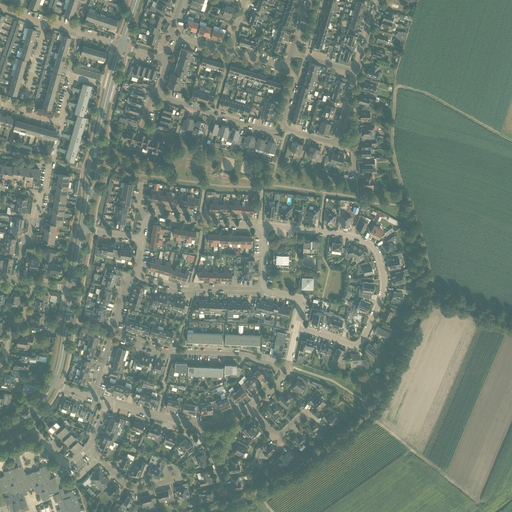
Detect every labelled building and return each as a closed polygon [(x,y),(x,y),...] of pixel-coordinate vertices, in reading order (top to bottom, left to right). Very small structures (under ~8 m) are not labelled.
[(203,3),(194,0),(191,0),(190,4),(196,6),(195,9),(201,11),(203,3)] [(329,0),(327,5),(339,9),(340,7),(335,5),(336,2),(329,0)] [(355,6),(365,9),(366,7),(363,6),(364,3),(356,0),(355,6)] [(39,4),(31,1),(29,6),(37,10),(39,4)] [(224,10),(232,13),(234,8),(228,6),(229,3),(224,1),(222,5),(223,7),(225,7),(224,10)] [(151,6),(150,9),(147,8),(146,10),(149,11),(160,14),(161,10),(165,11),(166,6),(165,5),(157,3),(155,8),(151,6)] [(264,5),(257,3),(256,6),(255,6),(254,8),(259,9),(258,12),(264,14),(266,9),(263,8),(264,5)] [(68,4),(66,9),(74,12),(76,6),(68,4)] [(74,12),(66,9),(64,15),(72,18),(74,12)] [(232,13),(224,10),(223,13),(221,12),(220,13),(218,17),(224,19),(225,16),(230,18),(232,13)] [(94,13),(90,12),(88,11),(86,19),(92,21),(94,13)] [(251,15),(250,18),(261,22),(264,14),(258,12),(256,11),(255,14),(251,13),(250,15),(251,15)] [(361,13),(353,11),(352,16),(363,19),(363,17),(360,16),(361,13)] [(396,18),(395,18),(396,14),(388,12),(388,15),(384,14),(382,20),(395,23),(396,18)] [(100,15),(94,13),(92,21),(97,23),(100,15)] [(161,28),(164,17),(155,14),(152,25),(150,25),(149,31),(150,31),(147,42),(156,45),(159,34),(156,33),(157,27),(161,28)] [(106,17),(100,15),(97,23),(103,25),(106,17)] [(106,17),(103,25),(108,27),(111,19),(106,17)] [(248,21),(247,23),(252,24),(251,27),(251,28),(254,29),(257,30),(259,24),(256,23),(257,21),(250,18),(249,21),(248,21)] [(111,19),(108,27),(114,29),(117,21),(111,19)] [(395,23),(382,20),(381,25),(384,27),(383,30),(391,32),(392,29),(393,29),(393,28),(395,28),(395,27),(396,27),(396,26),(395,25),(395,24),(395,23)] [(198,24),(196,31),(198,32),(200,33),(199,34),(203,35),(206,26),(207,23),(200,21),(199,24),(198,24)] [(358,23),(350,21),(349,26),(359,29),(360,27),(357,26),(358,23)] [(25,27),(24,33),(35,37),(36,31),(33,30),(34,27),(27,24),(25,27)] [(206,26),(203,35),(207,36),(207,35),(211,36),(213,30),(211,29),(211,28),(206,26)] [(219,31),(216,40),(220,41),(220,40),(222,40),(224,33),(225,33),(225,34),(226,30),(220,28),(219,31)] [(348,39),(355,41),(356,38),(357,38),(357,36),(353,35),(354,32),(347,30),(346,35),(349,36),(348,39)] [(389,45),(391,40),(392,34),(380,31),(379,34),(378,34),(376,41),(389,45)] [(35,37),(24,33),(22,39),(25,40),(33,42),(35,37)] [(247,36),(244,35),(240,34),(240,37),(241,37),(238,45),(241,46),(241,45),(244,46),(246,39),(247,36)] [(63,36),(61,42),(69,44),(71,38),(63,36)] [(249,39),(246,39),(244,46),(247,47),(246,48),(249,48),(249,47),(251,40),(252,37),(249,37),(249,39)] [(254,41),(251,40),(249,47),(252,48),(251,49),(253,50),(254,46),(258,47),(261,38),(257,37),(256,39),(254,38),(254,41)] [(355,41),(348,39),(347,42),(344,41),(343,46),(349,48),(350,45),(355,46),(355,44),(354,44),(355,41)] [(25,40),(23,46),(32,48),(33,42),(25,40)] [(61,42),(60,48),(68,50),(69,44),(61,42)] [(280,47),(272,44),(270,49),(278,52),(280,47)] [(325,44),(325,46),(328,47),(329,47),(327,52),(331,53),(333,46),(329,45),(325,44)] [(23,46),(22,52),(30,54),(32,48),(23,46)] [(87,56),(89,48),(83,46),(81,54),(87,56)] [(349,48),(343,46),(341,51),(344,52),(343,55),(350,57),(351,54),(352,54),(353,52),(348,51),(349,48)] [(68,50),(60,48),(58,53),(66,56),(68,50)] [(89,48),(87,56),(92,58),(95,49),(89,48)] [(184,86),(185,82),(182,81),(183,77),(185,78),(187,73),(190,74),(191,70),(188,69),(190,61),(193,62),(195,57),(192,56),(193,52),(181,48),(180,52),(177,51),(177,53),(177,54),(179,54),(179,55),(177,55),(176,56),(175,57),(178,58),(176,64),(173,64),(173,65),(174,66),(175,67),(175,68),(173,68),(172,68),(172,70),(174,71),(173,74),(171,73),(170,76),(167,76),(167,77),(167,78),(169,79),(169,80),(167,80),(166,80),(165,82),(168,83),(167,86),(179,90),(181,86),(184,86)] [(385,50),(376,48),(375,51),(373,50),(371,57),(380,59),(381,56),(383,56),(385,50)] [(101,51),(95,49),(92,58),(98,59),(101,51)] [(101,51),(98,59),(104,61),(107,53),(101,51)] [(30,54),(22,52),(20,58),(28,60),(30,54)] [(66,56),(58,53),(56,59),(64,61),(66,56)] [(340,54),(338,62),(345,64),(346,61),(350,62),(351,60),(350,60),(350,57),(343,55),(340,54)] [(206,67),(209,56),(207,56),(206,59),(203,58),(201,66),(206,67)] [(16,65),(25,67),(26,61),(18,59),(16,65)] [(56,59),(55,65),(63,67),(64,61),(56,59)] [(217,62),(213,61),(211,69),(216,70),(219,59),(217,59),(217,62)] [(302,86),(310,88),(314,90),(320,66),(310,63),(303,86),(302,86)] [(131,66),(128,76),(132,77),(137,78),(138,75),(141,66),(136,64),(135,67),(131,66)] [(233,75),(236,64),(235,64),(234,67),(230,66),(228,74),(233,75)] [(381,73),(378,72),(379,70),(378,70),(379,66),(372,64),(371,68),(370,67),(370,69),(368,68),(366,75),(376,78),(379,79),(381,73)] [(63,67),(55,65),(53,71),(61,73),(63,67)] [(241,69),(238,77),(244,78),(247,67),(245,67),(244,70),(241,69)] [(157,70),(152,69),(149,78),(154,80),(153,83),(156,84),(158,75),(156,74),(157,70)] [(251,72),(249,80),(254,81),(257,70),(255,70),(254,73),(251,72)] [(53,72),(51,78),(59,81),(61,75),(53,72)] [(261,75),(259,83),(264,84),(267,73),(265,73),(264,76),(261,75)] [(335,85),(342,87),(343,84),(344,85),(345,83),(341,81),(341,78),(335,76),(333,82),(336,82),(335,85)] [(51,78),(49,84),(57,86),(59,81),(51,78)] [(274,81),(270,81),(268,88),(273,90),(276,79),(275,79),(274,81)] [(377,82),(370,80),(369,83),(364,82),(362,90),(374,93),(377,82)] [(49,84),(48,90),(56,92),(57,86),(49,84)] [(92,91),(91,91),(92,87),(83,84),(81,90),(79,89),(78,92),(80,93),(79,99),(88,101),(89,97),(90,98),(92,91)] [(133,95),(138,97),(143,98),(145,93),(141,92),(142,89),(133,86),(132,89),(135,90),(133,95)] [(18,90),(10,88),(9,94),(17,96),(18,90)] [(44,95),(46,96),(46,95),(54,98),(56,92),(48,90),(46,89),(44,95)] [(196,99),(199,90),(194,89),(191,98),(196,99)] [(309,94),(298,91),(297,92),(300,93),(299,97),(307,99),(309,94)] [(215,95),(209,93),(206,102),(212,104),(215,95)] [(133,95),(130,94),(129,98),(132,98),(131,103),(136,105),(141,106),(142,101),(137,100),(138,97),(133,95)] [(46,96),(44,101),(53,104),(54,98),(46,95),(46,96)] [(340,97),(332,95),(332,98),(327,96),(325,102),(326,102),(333,104),(334,104),(335,101),(339,102),(340,100),(339,100),(340,97)] [(360,96),(358,103),(365,105),(368,106),(370,101),(374,102),(377,102),(378,102),(379,98),(376,97),(369,95),(368,98),(360,96)] [(227,108),(229,99),(221,97),(220,102),(223,103),(221,107),(227,108)] [(263,106),(272,109),(274,103),(270,102),(271,100),(265,98),(263,106)] [(75,104),(74,107),(76,107),(75,113),(84,116),(85,112),(85,111),(85,110),(87,110),(87,109),(88,107),(86,107),(87,105),(88,101),(79,99),(77,104),(75,104)] [(53,104),(44,101),(43,107),(51,110),(53,104)] [(306,104),(295,101),(294,102),(297,103),(296,107),(304,109),(306,104)] [(131,103),(128,102),(127,106),(130,106),(128,111),(133,113),(138,114),(140,109),(135,108),(136,105),(131,103)] [(333,104),(326,102),(324,107),(326,107),(325,110),(334,113),(335,108),(331,106),(332,104),(333,104)] [(162,112),(172,114),(173,109),(171,108),(172,105),(168,104),(167,107),(164,106),(162,112)] [(250,105),(245,104),(242,113),(248,114),(250,105)] [(263,106),(261,105),(260,110),(262,111),(271,114),(272,109),(263,106)] [(373,109),(365,108),(365,112),(360,112),(360,120),(365,120),(365,121),(370,121),(370,112),(373,112),(373,109)] [(124,116),(127,117),(126,119),(120,117),(119,121),(126,124),(127,121),(130,122),(131,121),(136,122),(137,117),(132,116),(133,113),(128,111),(126,110),(124,116)] [(322,113),(321,118),(328,120),(329,117),(332,118),(334,113),(325,110),(324,113),(322,113)] [(262,111),(260,116),(269,119),(271,114),(262,111)] [(303,114),(292,111),(291,113),(294,113),(293,117),(301,119),(303,114)] [(6,117),(3,116),(1,124),(6,126),(9,116),(6,115),(6,117)] [(87,123),(85,122),(86,118),(77,116),(76,122),(73,121),(73,124),(75,124),(73,130),(82,133),(83,129),(85,129),(85,128),(86,126),(87,123)] [(161,117),(159,122),(171,126),(172,123),(169,122),(170,119),(161,117)] [(184,119),(182,127),(181,129),(186,130),(187,128),(190,118),(187,117),(186,120),(184,119)] [(328,120),(321,118),(319,123),(321,123),(320,127),(329,129),(331,124),(327,123),(328,120)] [(192,130),(192,132),(197,133),(197,131),(200,121),(197,120),(196,123),(194,123),(192,130)] [(20,130),(22,122),(16,121),(14,129),(20,130)] [(200,121),(197,131),(203,133),(204,129),(205,130),(206,124),(204,124),(204,122),(200,121)] [(20,130),(19,134),(25,135),(26,132),(28,124),(22,122),(20,130)] [(217,135),(219,127),(217,127),(218,124),(214,123),(213,126),(211,126),(209,132),(217,135)] [(26,132),(25,135),(30,136),(31,134),(34,125),(28,124),(26,132)] [(34,125),(31,134),(37,135),(39,127),(34,125)] [(219,127),(217,135),(216,137),(219,138),(219,135),(222,136),(225,126),(221,125),(221,128),(219,127)] [(361,129),(360,130),(360,132),(361,132),(361,136),(362,139),(375,139),(375,132),(374,125),(367,125),(365,125),(365,129),(361,129)] [(45,129),(39,127),(37,135),(43,137),(45,129)] [(329,129),(320,127),(319,130),(317,129),(316,134),(323,136),(324,134),(328,135),(329,129)] [(231,131),(229,130),(227,138),(232,139),(235,129),(232,128),(231,131)] [(45,129),(43,137),(48,139),(51,130),(45,129)] [(239,130),(235,129),(232,139),(235,140),(234,143),(239,145),(242,136),(239,136),(240,133),(238,133),(239,130)] [(57,132),(51,130),(48,139),(54,140),(57,132)] [(82,133),(73,130),(72,136),(69,135),(69,138),(71,139),(69,145),(78,147),(79,143),(81,144),(82,140),(82,139),(82,138),(83,137),(81,137),(82,133)] [(135,136),(136,133),(130,131),(129,134),(125,133),(123,139),(128,140),(127,141),(133,143),(134,142),(133,142),(135,136)] [(134,142),(133,143),(137,144),(143,146),(145,138),(146,138),(146,136),(140,134),(139,137),(135,136),(133,142),(134,142)] [(239,145),(239,147),(242,148),(243,148),(247,149),(251,136),(247,135),(247,138),(245,137),(242,136),(239,145)] [(251,136),(247,149),(252,150),(255,140),(254,140),(254,137),(251,136)] [(143,146),(142,148),(148,150),(148,148),(153,149),(155,144),(154,143),(150,142),(151,139),(146,138),(145,138),(143,146)] [(255,140),(252,150),(255,151),(256,148),(258,149),(261,139),(258,138),(257,141),(255,140)] [(361,149),(371,149),(371,146),(376,145),(375,139),(367,139),(367,142),(361,142),(361,149)] [(153,149),(152,151),(158,153),(158,151),(163,152),(165,146),(160,145),(161,142),(155,141),(154,143),(155,144),(153,149)] [(266,143),(263,154),(268,155),(268,154),(269,152),(272,142),(268,141),(267,144),(266,143)] [(272,142),(269,152),(268,154),(273,156),(274,154),(276,146),(274,146),(275,143),(272,142)] [(295,152),(297,143),(292,142),(290,147),(287,147),(286,152),(290,153),(292,153),(292,151),(295,152)] [(303,145),(297,143),(295,152),(297,153),(297,154),(298,156),(302,157),(304,151),(301,151),(303,145)] [(78,147),(69,145),(67,151),(65,150),(64,153),(67,153),(65,159),(74,162),(75,158),(77,158),(78,152),(77,151),(78,147)] [(305,152),(304,157),(307,158),(307,159),(310,160),(312,159),(312,157),(313,157),(315,148),(310,147),(308,151),(308,153),(305,152)] [(320,150),(315,148),(313,157),(315,158),(315,159),(316,161),(320,162),(322,157),(319,156),(320,150)] [(371,149),(361,149),(361,150),(360,150),(360,155),(361,155),(361,156),(365,156),(365,158),(370,158),(370,157),(374,157),(373,154),(370,154),(370,149),(371,149)] [(334,167),(335,164),(338,154),(332,153),(331,157),(326,156),(324,163),(330,165),(333,167),(334,167)] [(338,154),(335,164),(341,165),(340,167),(341,168),(348,170),(348,162),(343,161),(344,156),(338,154)] [(363,164),(362,164),(362,166),(362,171),(371,171),(372,171),(372,170),(372,166),(374,166),(374,160),(364,160),(365,164),(363,164)] [(14,165),(14,167),(12,177),(15,177),(14,181),(18,181),(20,166),(14,165)] [(8,166),(5,181),(9,181),(9,178),(12,178),(12,177),(14,167),(8,166)] [(20,166),(18,181),(21,182),(22,178),(25,179),(27,167),(20,166)] [(33,168),(27,167),(25,179),(27,179),(27,183),(30,183),(33,168)] [(33,168),(30,183),(34,184),(34,181),(37,181),(39,169),(33,168)] [(58,180),(69,182),(70,176),(55,173),(55,177),(58,178),(58,180)] [(373,186),(373,180),(372,180),(372,175),(365,175),(365,180),(362,180),(362,188),(372,187),(372,190),(379,190),(379,186),(373,186)] [(54,183),(53,186),(68,188),(69,182),(58,180),(57,183),(54,183)] [(152,194),(151,200),(151,201),(156,202),(158,190),(159,184),(155,183),(154,190),(151,189),(151,193),(152,194)] [(68,188),(53,186),(53,189),(56,190),(56,193),(67,195),(68,188)] [(268,205),(266,216),(274,217),(274,215),(274,211),(278,212),(278,207),(279,200),(280,194),(275,194),(274,200),(273,206),(268,205)] [(14,197),(13,201),(16,201),(18,201),(17,205),(26,206),(27,199),(14,197)] [(192,197),(190,197),(188,209),(193,210),(194,206),(198,206),(199,199),(195,198),(194,202),(192,202),(192,197)] [(66,201),(51,198),(51,202),(54,202),(54,205),(65,207),(66,201)] [(11,204),(10,206),(12,208),(11,214),(12,214),(17,215),(18,212),(24,213),(25,213),(26,206),(17,205),(16,204),(11,204)] [(281,213),(280,218),(281,218),(281,219),(284,219),(284,218),(287,219),(288,215),(291,215),(292,210),(292,207),(287,207),(286,206),(282,205),(281,206),(281,209),(281,213)] [(295,210),(294,215),(294,220),(301,220),(302,216),(305,216),(306,207),(302,207),(302,210),(295,210)] [(309,209),(308,211),(307,222),(312,222),(315,222),(315,218),(318,218),(319,210),(313,209),(313,210),(309,209)] [(378,210),(378,211),(373,219),(377,221),(379,216),(381,217),(383,213),(378,210)] [(64,213),(49,211),(49,214),(52,215),(52,218),(63,219),(64,213)] [(332,213),(324,212),(324,217),(325,217),(325,220),(328,220),(327,225),(334,225),(335,220),(336,216),(332,216),(332,213)] [(339,214),(338,221),(342,222),(342,223),(341,226),(342,226),(344,226),(344,227),(349,228),(350,223),(351,223),(351,218),(345,217),(345,215),(339,214)] [(369,220),(365,219),(366,218),(360,215),(357,222),(360,224),(357,230),(363,232),(369,220)] [(14,225),(22,227),(24,219),(11,217),(10,221),(15,221),(14,225)] [(48,220),(47,223),(57,225),(62,226),(63,219),(52,218),(51,220),(48,220)] [(47,223),(46,223),(45,226),(42,225),(41,229),(56,231),(57,225),(47,223)] [(22,227),(14,225),(13,229),(9,228),(8,231),(21,234),(22,227)] [(374,225),(373,227),(370,232),(373,233),(371,236),(378,239),(380,234),(383,229),(374,225)] [(56,231),(41,229),(41,232),(44,233),(43,235),(55,237),(56,231)] [(190,231),(189,243),(191,243),(194,243),(197,244),(198,237),(195,236),(196,232),(194,232),(190,231)] [(389,235),(387,236),(387,237),(383,239),(385,242),(383,244),(384,246),(383,247),(387,253),(391,250),(392,251),(396,248),(391,241),(398,236),(394,231),(389,235)] [(12,235),(5,234),(4,234),(3,244),(6,244),(15,246),(16,239),(12,238),(12,235)] [(55,237),(43,235),(43,238),(40,238),(39,241),(54,244),(55,237)] [(310,240),(308,240),(303,240),(302,254),(303,254),(303,253),(306,253),(306,254),(314,254),(318,254),(318,241),(314,240),(311,240),(311,241),(310,241),(310,240)] [(332,246),(329,246),(328,252),(331,253),(332,250),(341,251),(341,254),(344,254),(345,248),(342,248),(342,244),(332,242),(332,246)] [(98,247),(96,254),(96,256),(100,257),(103,255),(103,253),(106,254),(108,243),(106,243),(106,244),(102,244),(102,248),(98,247)] [(110,244),(108,243),(106,254),(110,254),(109,256),(115,257),(117,250),(112,250),(113,246),(110,245),(110,244)] [(15,246),(6,244),(5,248),(2,247),(1,254),(9,255),(10,252),(14,252),(15,246)] [(345,253),(344,258),(348,259),(350,256),(353,257),(357,248),(356,248),(356,247),(354,246),(353,246),(351,245),(349,249),(348,248),(346,248),(345,253)] [(115,257),(115,259),(121,260),(122,258),(125,259),(127,248),(121,247),(121,251),(117,250),(115,257)] [(128,249),(127,248),(125,259),(128,259),(128,261),(134,262),(135,255),(131,255),(132,251),(128,250),(128,249)] [(357,248),(353,257),(356,258),(355,260),(357,263),(365,258),(363,255),(362,255),(362,254),(363,252),(361,250),(359,249),(358,249),(357,248)] [(287,268),(290,268),(291,250),(288,250),(288,251),(276,251),(276,250),(274,250),(273,267),(275,267),(276,266),(288,266),(287,268)] [(401,253),(397,254),(392,255),(393,258),(387,260),(390,270),(400,268),(398,257),(402,256),(401,253)] [(1,256),(0,261),(0,263),(12,265),(13,258),(1,256)] [(37,270),(39,259),(27,257),(26,265),(30,266),(29,268),(37,270)] [(250,260),(250,257),(243,257),(242,261),(244,261),(244,266),(252,266),(252,264),(254,264),(255,261),(250,260)] [(55,261),(46,259),(44,267),(45,267),(50,268),(50,272),(60,273),(61,264),(54,263),(55,261)] [(151,262),(151,264),(149,269),(155,271),(158,260),(155,259),(154,263),(151,262)] [(371,261),(366,262),(363,263),(358,265),(359,271),(363,270),(364,275),(373,273),(372,269),(373,268),(371,261)] [(164,266),(162,265),(160,272),(165,274),(168,263),(166,262),(164,266)] [(12,265),(0,263),(0,270),(10,272),(12,265)] [(172,268),(170,277),(175,278),(178,267),(176,267),(174,271),(172,270),(172,268)] [(116,269),(107,268),(106,268),(105,272),(105,273),(108,274),(107,277),(117,280),(117,277),(116,277),(116,274),(115,274),(116,269)] [(403,271),(395,273),(396,276),(392,277),(393,285),(397,284),(397,285),(404,283),(403,279),(405,278),(405,275),(413,273),(411,268),(403,270),(403,271)] [(182,273),(180,280),(185,281),(189,270),(186,270),(185,274),(182,273)] [(244,271),(244,275),(244,280),(250,280),(250,277),(252,277),(252,275),(254,275),(254,272),(244,271)] [(314,281),(315,275),(309,275),(309,276),(305,276),(305,275),(300,275),(300,280),(301,280),(301,284),(299,284),(299,290),(304,290),(304,289),(309,289),(309,290),(314,290),(314,285),(313,285),(313,280),(314,281)] [(102,281),(102,284),(105,285),(111,287),(112,284),(113,285),(114,282),(116,283),(117,280),(107,277),(106,282),(102,281)] [(371,278),(366,278),(361,278),(360,284),(362,284),(362,287),(375,288),(375,287),(375,286),(374,285),(374,284),(374,282),(370,282),(371,278)] [(134,285),(133,290),(142,293),(144,288),(147,289),(148,286),(140,284),(139,287),(134,285)] [(110,289),(104,287),(104,288),(102,288),(100,289),(99,294),(102,295),(111,298),(112,295),(110,295),(111,292),(109,291),(110,289)] [(358,292),(358,295),(359,295),(367,298),(368,298),(369,293),(370,294),(373,294),(373,292),(374,291),(374,290),(375,289),(375,288),(362,287),(361,290),(359,289),(359,292),(358,292)] [(393,296),(391,301),(391,300),(398,303),(400,300),(401,300),(402,298),(402,293),(409,293),(410,290),(396,288),(396,292),(394,291),(393,291),(393,296)] [(142,293),(133,290),(131,296),(141,299),(142,293)] [(8,297),(6,306),(11,307),(12,303),(18,304),(20,296),(16,295),(16,293),(12,292),(11,297),(8,297)] [(150,306),(149,309),(152,310),(153,307),(153,305),(154,302),(160,304),(162,294),(157,293),(156,296),(155,298),(153,297),(151,302),(150,306)] [(44,309),(45,303),(47,303),(48,295),(40,294),(39,298),(38,298),(38,300),(36,300),(35,308),(44,309)] [(162,294),(160,304),(162,305),(161,307),(162,308),(161,311),(166,313),(166,312),(168,306),(169,302),(166,301),(166,300),(168,296),(162,294)] [(111,298),(102,295),(100,303),(106,305),(106,302),(108,303),(109,300),(111,300),(111,298)] [(367,298),(359,295),(357,299),(359,302),(359,304),(368,308),(370,303),(365,301),(367,298)] [(131,296),(130,301),(139,304),(141,299),(131,296)] [(169,307),(168,308),(171,309),(171,310),(176,312),(177,309),(180,299),(175,298),(173,303),(170,302),(169,307)] [(185,301),(180,299),(177,309),(183,311),(182,312),(186,314),(188,307),(184,306),(185,301)] [(194,308),(192,313),(204,314),(204,310),(205,300),(201,300),(201,302),(199,302),(199,304),(195,304),(195,308),(194,308)] [(139,304),(130,301),(128,306),(138,309),(139,304)] [(253,310),(252,313),(260,315),(260,314),(261,311),(263,302),(261,301),(260,301),(259,303),(257,302),(256,307),(253,307),(253,310)] [(248,302),(244,302),(244,312),(249,312),(249,314),(252,314),(252,313),(253,310),(253,307),(250,306),(250,304),(247,304),(248,302)] [(105,307),(99,305),(98,304),(95,303),(93,311),(92,312),(97,313),(106,316),(107,313),(105,313),(106,310),(104,309),(105,307)] [(353,309),(352,311),(357,313),(361,314),(360,314),(361,311),(362,312),(365,313),(368,308),(359,304),(358,305),(354,305),(353,309)] [(400,311),(390,307),(389,310),(386,309),(385,313),(384,312),(383,314),(382,314),(381,317),(382,317),(381,318),(389,321),(392,315),(397,317),(400,311)] [(316,310),(311,308),(308,319),(309,319),(309,317),(312,318),(311,322),(313,323),(313,324),(314,324),(315,323),(317,324),(320,310),(317,309),(316,310)] [(320,310),(317,324),(318,325),(319,325),(320,324),(322,325),(323,322),(322,321),(323,321),(326,321),(326,323),(327,321),(329,313),(323,311),(322,310),(320,310)] [(329,313),(327,321),(328,322),(329,323),(328,327),(330,327),(330,328),(334,329),(337,319),(334,318),(335,317),(334,315),(332,315),(333,312),(329,311),(329,313)] [(349,313),(347,318),(347,319),(344,326),(347,327),(348,327),(348,328),(348,329),(347,329),(347,330),(348,330),(348,331),(349,331),(349,334),(351,334),(354,334),(354,333),(358,332),(356,332),(356,328),(355,328),(354,324),(356,324),(352,324),(351,318),(350,311),(349,313)] [(93,315),(91,321),(100,324),(101,320),(103,320),(104,318),(106,318),(106,316),(97,313),(96,316),(93,315)] [(31,324),(30,326),(31,327),(31,329),(32,329),(32,332),(36,333),(36,331),(41,332),(42,324),(44,316),(36,315),(35,322),(32,322),(32,323),(31,324)] [(134,319),(126,317),(124,324),(127,325),(125,330),(131,332),(134,320),(134,319)] [(337,319),(334,329),(337,330),(339,330),(341,327),(342,327),(342,326),(344,327),(344,326),(347,319),(342,318),(340,318),(339,320),(337,319)] [(137,321),(134,320),(131,332),(136,333),(139,324),(136,323),(137,321)] [(144,325),(141,335),(147,337),(148,332),(149,328),(150,329),(152,324),(150,323),(149,323),(148,324),(147,326),(144,325)] [(139,324),(136,333),(141,335),(144,325),(139,324)] [(151,331),(150,334),(149,336),(155,338),(158,328),(158,327),(155,326),(154,324),(152,324),(150,329),(151,329),(151,331)] [(377,326),(377,328),(376,330),(375,330),(375,331),(374,334),(379,336),(379,335),(384,337),(384,336),(387,337),(389,333),(393,335),(396,331),(382,325),(381,328),(377,326)] [(283,329),(278,328),(273,327),(272,331),(274,331),(273,337),(276,337),(285,339),(286,333),(282,333),(283,329)] [(163,330),(158,328),(155,338),(160,339),(163,330)] [(163,330),(160,339),(165,341),(168,331),(169,329),(166,328),(165,331),(163,330)] [(173,333),(168,331),(165,341),(171,342),(172,337),(175,338),(177,331),(174,330),(173,333)] [(97,334),(89,331),(88,331),(87,335),(88,337),(90,337),(89,340),(98,343),(99,340),(97,340),(98,337),(96,336),(97,334)] [(32,344),(34,337),(23,335),(22,338),(18,338),(17,345),(21,346),(21,349),(26,349),(27,343),(32,344)] [(276,337),(273,337),(272,336),(271,339),(275,340),(274,343),(283,345),(285,339),(276,337)] [(304,348),(312,350),(313,345),(314,341),(306,339),(306,342),(301,341),(299,350),(304,351),(304,348)] [(274,343),(270,342),(269,347),(273,348),(282,350),(283,345),(274,343)] [(321,343),(319,352),(323,353),(321,358),(323,359),(321,365),(326,366),(328,360),(331,349),(327,348),(328,347),(327,345),(328,344),(326,343),(325,344),(321,343)] [(376,354),(375,354),(377,351),(380,353),(384,347),(377,343),(373,347),(369,343),(366,346),(367,347),(364,351),(368,353),(367,355),(372,359),(376,354)] [(128,348),(120,346),(120,348),(118,347),(117,350),(115,350),(115,352),(124,355),(126,350),(128,351),(128,348)] [(273,348),(273,349),(272,354),(271,354),(281,356),(281,357),(282,350),(273,348)] [(337,348),(335,353),(333,358),(338,360),(337,368),(345,369),(346,361),(343,360),(341,359),(345,352),(337,348)] [(95,353),(86,350),(84,350),(83,354),(81,354),(80,356),(90,359),(91,358),(92,358),(93,355),(95,356),(95,353)] [(15,359),(13,367),(14,367),(14,369),(22,371),(22,368),(24,368),(24,369),(28,370),(30,362),(29,362),(29,358),(36,359),(37,354),(20,351),(19,357),(20,357),(19,360),(15,359)] [(364,370),(369,367),(365,359),(362,361),(359,354),(351,355),(349,360),(352,365),(359,364),(362,369),(364,370)] [(138,360),(135,359),(133,366),(136,367),(137,365),(142,366),(145,357),(139,355),(138,360)] [(90,359),(80,356),(79,359),(81,360),(79,364),(82,365),(91,368),(92,365),(90,364),(91,362),(90,361),(90,359)] [(150,358),(145,357),(142,366),(147,368),(147,370),(150,371),(152,364),(149,363),(150,358)] [(112,360),(112,363),(121,365),(124,366),(126,361),(125,361),(123,360),(115,358),(114,360),(112,360)] [(156,360),(153,370),(152,373),(156,374),(156,373),(162,375),(164,368),(161,367),(162,362),(156,360)] [(174,367),(171,366),(168,375),(169,374),(173,376),(175,372),(178,372),(178,376),(180,376),(181,363),(174,362),(174,363),(175,363),(174,367)] [(112,363),(111,365),(113,366),(112,367),(112,368),(114,369),(117,370),(116,372),(119,373),(121,374),(122,373),(124,366),(121,365),(112,363)] [(230,365),(230,374),(236,374),(236,375),(235,377),(239,377),(239,375),(242,369),(238,367),(238,368),(236,368),(236,365),(237,365),(230,365)] [(258,366),(255,370),(256,371),(254,374),(257,377),(260,380),(264,376),(264,375),(264,374),(264,373),(262,372),(265,368),(258,366)] [(2,373),(1,380),(2,380),(1,387),(7,388),(14,389),(15,382),(14,382),(14,377),(21,378),(22,372),(10,370),(9,375),(8,374),(7,373),(7,372),(6,373),(5,373),(5,374),(2,373)] [(249,376),(250,377),(248,380),(255,386),(258,382),(255,379),(257,377),(254,374),(252,372),(250,374),(250,375),(249,376)] [(74,377),(73,382),(83,385),(83,382),(85,383),(86,380),(87,380),(88,378),(79,375),(78,378),(74,377)] [(307,387),(306,386),(308,383),(298,376),(296,379),(297,380),(294,385),(293,386),(294,386),(292,388),(296,391),(300,393),(303,389),(305,390),(307,387)] [(255,386),(248,380),(246,378),(241,385),(242,385),(245,389),(247,387),(251,390),(255,386)] [(107,381),(106,386),(108,387),(107,390),(112,392),(114,384),(115,384),(115,383),(107,381)] [(112,392),(112,393),(117,394),(120,385),(117,385),(117,383),(115,382),(115,383),(115,384),(114,384),(112,392)] [(240,388),(236,392),(242,399),(246,395),(243,391),(245,389),(242,385),(240,387),(240,388)] [(125,386),(125,387),(122,395),(123,395),(128,396),(128,395),(131,395),(133,390),(134,387),(131,386),(130,387),(125,386)] [(134,387),(133,390),(131,395),(134,396),(133,399),(138,401),(140,393),(141,392),(135,390),(136,387),(134,387)] [(242,399),(236,392),(234,389),(228,394),(228,395),(232,400),(234,398),(238,402),(242,399)] [(11,399),(10,398),(11,394),(3,392),(2,397),(0,396),(0,408),(3,409),(3,406),(2,406),(3,403),(9,404),(10,402),(11,399)] [(146,392),(145,394),(143,403),(148,405),(148,404),(151,396),(151,395),(151,394),(146,392)] [(292,398),(287,393),(284,398),(281,396),(277,401),(280,403),(280,404),(283,406),(285,407),(289,403),(289,402),(292,398)] [(320,410),(326,404),(319,397),(320,397),(317,394),(309,402),(312,405),(313,404),(317,407),(317,408),(318,409),(318,408),(320,410)] [(151,395),(151,396),(148,404),(154,405),(155,402),(158,403),(159,397),(151,395)] [(225,397),(221,399),(222,401),(226,409),(231,407),(229,402),(232,400),(228,395),(225,397)] [(171,397),(166,396),(164,404),(166,405),(166,407),(169,408),(168,409),(171,410),(173,401),(170,400),(171,397)] [(177,402),(173,401),(171,410),(173,411),(174,409),(176,410),(177,408),(180,409),(181,403),(183,399),(179,398),(178,398),(177,402)] [(220,398),(213,401),(215,408),(219,407),(221,411),(226,409),(222,401),(221,399),(220,398)] [(73,406),(70,404),(71,402),(66,400),(62,408),(67,410),(66,412),(70,414),(71,412),(73,406)] [(215,408),(213,401),(205,402),(206,402),(206,405),(207,414),(212,413),(212,409),(215,408)] [(197,406),(197,411),(201,410),(201,415),(207,414),(206,405),(206,402),(201,403),(200,404),(200,405),(197,405),(197,406)] [(189,404),(181,403),(180,409),(183,410),(182,411),(185,412),(185,414),(187,414),(189,404)] [(74,404),(73,406),(71,412),(75,414),(75,415),(79,417),(80,415),(79,415),(82,409),(78,408),(79,406),(74,404)] [(189,404),(187,414),(190,415),(190,413),(193,413),(194,412),(197,412),(197,411),(197,406),(189,404)] [(279,415),(277,413),(280,410),(275,405),(271,409),(269,407),(265,411),(268,415),(267,415),(273,421),(279,415)] [(82,407),(82,409),(79,415),(80,415),(79,417),(83,419),(82,421),(86,422),(87,420),(90,421),(93,414),(87,411),(87,409),(82,407)] [(331,409),(325,415),(322,418),(325,421),(326,420),(330,424),(331,425),(331,424),(332,426),(339,420),(333,413),(334,412),(331,409)] [(108,421),(107,423),(119,428),(123,419),(117,417),(116,420),(110,418),(109,421),(108,421)] [(52,433),(61,424),(59,426),(56,421),(54,422),(51,418),(45,423),(49,427),(48,428),(52,432),(52,433)] [(140,424),(134,421),(131,430),(136,432),(136,431),(141,432),(144,424),(141,423),(140,424)] [(308,424),(304,429),(307,432),(306,433),(309,435),(310,434),(311,436),(313,438),(318,434),(316,432),(315,431),(319,427),(315,422),(310,426),(308,424)] [(119,428),(107,423),(106,425),(107,425),(106,429),(112,431),(110,434),(116,437),(119,428)] [(61,424),(52,433),(53,431),(56,435),(57,433),(61,437),(60,438),(60,439),(68,431),(64,427),(63,428),(61,425),(61,424)] [(252,437),(255,434),(259,431),(253,424),(251,426),(250,426),(250,427),(246,430),(245,429),(242,432),(248,438),(250,435),(252,437)] [(160,429),(150,426),(147,435),(155,437),(154,440),(159,442),(161,436),(158,435),(160,429)] [(68,431),(60,439),(63,442),(64,441),(67,445),(75,438),(71,434),(70,435),(67,432),(68,431)] [(164,442),(163,443),(167,445),(168,444),(172,445),(172,443),(173,442),(174,442),(175,437),(173,436),(173,434),(167,432),(164,442)] [(116,437),(110,434),(109,438),(103,436),(102,439),(100,439),(100,441),(113,446),(114,444),(114,443),(116,437)] [(296,436),(291,441),(295,444),(294,445),(296,448),(297,447),(298,448),(301,451),(305,447),(303,444),(302,443),(307,440),(302,435),(298,439),(296,436)] [(67,445),(66,446),(69,449),(70,448),(74,452),(73,452),(74,452),(78,449),(82,446),(82,445),(82,446),(77,441),(78,440),(76,437),(75,438),(67,445)] [(179,444),(179,445),(179,446),(186,452),(185,454),(188,456),(194,450),(191,447),(193,445),(192,444),(191,445),(189,443),(185,439),(182,443),(181,443),(179,444)] [(242,457),(242,456),(246,449),(247,449),(249,446),(237,440),(235,444),(237,445),(235,450),(234,451),(235,451),(234,453),(242,457)] [(113,446),(100,441),(99,442),(100,443),(99,446),(105,448),(103,452),(104,452),(109,455),(111,449),(108,448),(109,445),(113,446)] [(256,449),(255,456),(258,457),(259,456),(262,457),(265,454),(267,457),(268,456),(269,455),(269,456),(272,453),(271,453),(273,451),(275,450),(270,445),(268,447),(264,443),(260,446),(259,448),(259,447),(256,449)] [(199,451),(193,457),(194,461),(197,460),(199,467),(203,465),(204,466),(208,464),(205,458),(205,457),(204,454),(202,452),(201,453),(199,451)] [(277,458),(280,462),(279,463),(282,465),(283,464),(284,466),(289,462),(288,461),(293,456),(294,456),(289,451),(283,456),(281,454),(279,456),(277,458)] [(118,455),(117,456),(115,461),(121,463),(119,466),(126,469),(130,459),(123,456),(123,457),(118,455)] [(5,475),(0,476),(0,485),(2,493),(5,492),(6,497),(4,498),(6,506),(10,504),(13,511),(28,507),(24,495),(28,494),(27,491),(30,490),(30,488),(33,487),(36,494),(40,493),(42,500),(50,498),(49,496),(53,495),(55,503),(58,502),(63,500),(59,490),(55,477),(51,478),(44,481),(40,470),(25,475),(19,456),(15,458),(18,467),(3,472),(5,475)] [(232,466),(229,466),(230,472),(233,472),(234,472),(235,476),(242,475),(241,471),(240,471),(240,465),(239,465),(238,459),(236,460),(231,460),(232,466)] [(149,470),(147,475),(156,479),(159,480),(162,473),(164,467),(166,461),(162,460),(161,462),(160,462),(159,464),(160,464),(160,465),(160,466),(160,467),(159,467),(158,467),(157,469),(150,466),(149,470)] [(131,471),(130,476),(134,477),(135,477),(137,478),(139,478),(139,477),(140,475),(143,477),(145,472),(147,467),(148,464),(142,462),(140,468),(134,465),(131,471)] [(47,465),(39,468),(40,470),(44,481),(51,478),(47,465)] [(209,471),(201,473),(197,474),(198,479),(199,481),(200,486),(208,484),(207,480),(211,479),(210,476),(211,476),(209,471)] [(92,477),(90,479),(93,482),(94,481),(100,487),(99,488),(102,491),(107,486),(105,484),(105,483),(109,480),(105,476),(105,477),(103,475),(104,475),(101,472),(99,472),(96,474),(96,473),(92,477)] [(233,484),(230,484),(231,490),(232,490),(235,490),(236,490),(236,491),(239,490),(239,489),(241,488),(240,484),(240,483),(240,482),(239,482),(239,481),(243,480),(247,479),(246,476),(238,477),(237,477),(232,478),(233,484)] [(113,485),(110,488),(110,487),(106,491),(112,497),(111,498),(113,501),(119,495),(117,492),(119,491),(113,485)] [(183,486),(175,488),(176,493),(177,493),(180,494),(181,498),(189,496),(187,488),(184,489),(183,486)] [(203,490),(198,491),(198,492),(199,497),(202,496),(203,498),(204,502),(207,501),(212,499),(211,497),(216,496),(214,490),(213,487),(208,489),(203,490)] [(63,500),(58,502),(60,509),(57,510),(57,511),(80,511),(83,510),(78,495),(74,496),(72,491),(64,494),(62,489),(59,490),(63,500)] [(168,490),(157,493),(159,502),(167,499),(167,502),(174,500),(172,493),(169,494),(168,490)] [(141,503),(142,506),(148,505),(150,511),(157,509),(156,505),(157,505),(155,498),(151,499),(150,495),(141,498),(142,502),(141,503)] [(123,503),(120,506),(126,510),(127,510),(128,511),(129,511),(128,511),(132,511),(134,511),(137,511),(138,505),(135,505),(134,505),(133,503),(133,502),(132,501),(133,499),(132,498),(132,497),(129,496),(128,496),(123,503)] [(114,501),(110,508),(114,511),(118,504),(114,501)]
